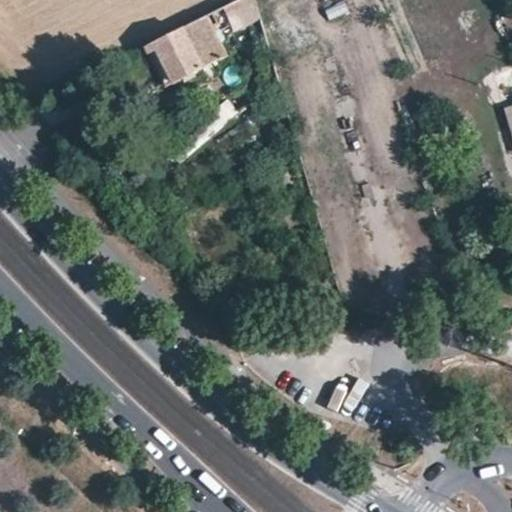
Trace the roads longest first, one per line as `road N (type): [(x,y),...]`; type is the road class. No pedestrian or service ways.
road 1 (primary): [(386,511),(246,425),(120,310),(0,184)]
road 2 (primary): [(0,288),(223,511)]
road 3 (unclassified): [(466,459),(405,410),(391,382),(399,357),(426,346),(511,343)]
